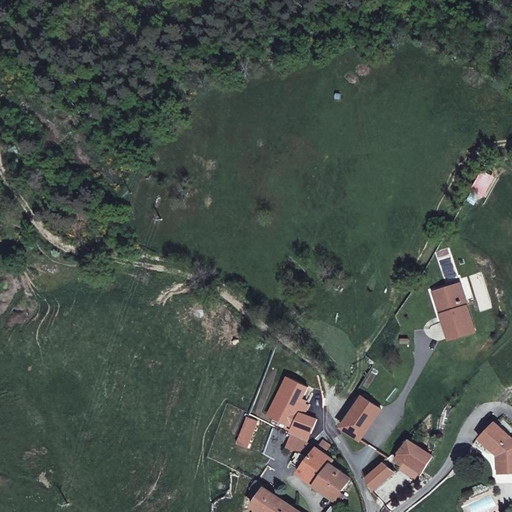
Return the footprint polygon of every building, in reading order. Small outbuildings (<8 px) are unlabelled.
[(444,296),(447,311),(442,312),(449,338),(477,330),(464,283),(448,287),(450,294),(444,296)] [(444,296),(450,294),(448,287),(436,290),(442,312),(447,311),(444,296)] [(350,435),(347,440),(354,444),(357,440),(362,442),(384,410),(362,398),(340,426),(342,429),(350,435)] [(317,430),(319,422),(314,421),(315,417),(297,412),(292,427),(311,433),(312,429),(317,430)] [(232,449),(243,452),(254,425),(244,421),(232,449)] [(511,437),(495,422),(480,439),(493,451),(496,448),(500,453),(498,455),(499,465),(506,464),(507,473),(511,472),(511,437)] [(286,446),(301,452),(302,452),(306,441),(289,435),(286,446)] [(324,451),(327,447),(328,445),(321,441),(317,446),(324,451)] [(422,472),(424,470),(430,461),(433,456),(408,442),(395,462),(402,467),(406,462),(422,472)] [(301,452),(286,446),(281,462),(292,464),(301,452)] [(342,493),(336,489),(346,476),(327,461),(331,456),(324,451),(317,446),(298,473),(331,497),(336,501),(342,493)] [(385,461),(364,480),(376,494),(397,475),(391,468),(394,465),(391,462),(388,464),(385,461)] [(507,473),(506,464),(499,465),(499,473),(507,473)] [(299,511),(270,491),(283,475),(268,466),(257,483),(264,487),(252,505),(261,511),(299,511)]
